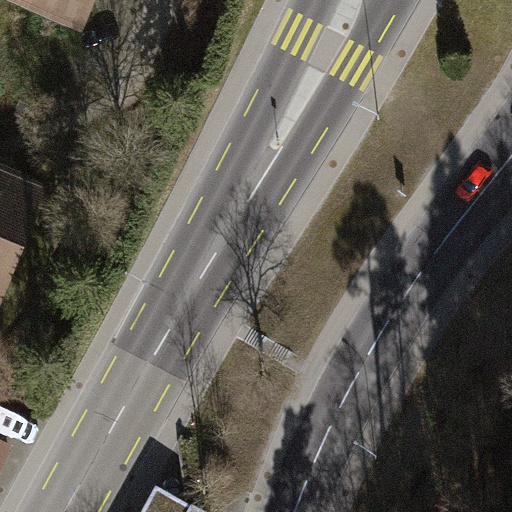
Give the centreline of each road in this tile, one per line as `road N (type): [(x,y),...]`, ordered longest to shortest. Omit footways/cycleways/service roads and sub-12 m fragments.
road 1 (secondary): [(68,511),(352,0)]
road 2 (secondary): [(511,159),(397,312),(299,511)]
